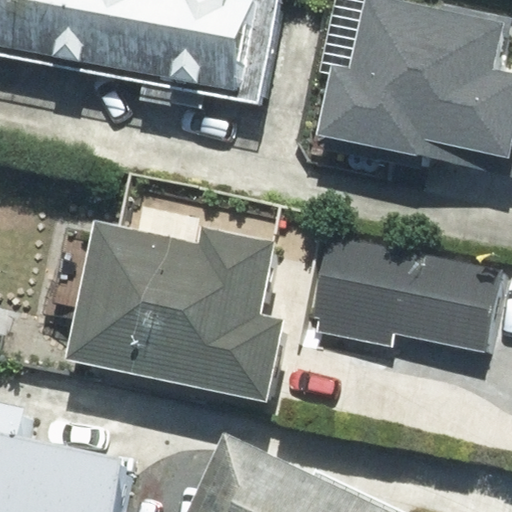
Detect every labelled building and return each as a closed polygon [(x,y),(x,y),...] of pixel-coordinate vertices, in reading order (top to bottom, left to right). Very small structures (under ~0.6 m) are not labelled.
[(319,7),(308,5),(308,0),(0,0),(0,60),(291,108),(294,87),(306,89),(319,7)] [(356,69),(344,150),(511,174),(511,26),(395,10),(386,73),(356,69)] [(125,226),(95,369),(297,412),(315,329),(290,323),(306,251),(234,236),(231,249),(125,226)] [(322,340),(408,355),(411,341),(504,358),(511,311),(511,268),(340,239),(322,340)] [(0,404),(0,511),(147,511),(157,466),(48,443),(54,415),(0,404)] [(212,511),(398,511),(247,441),(212,511)]
